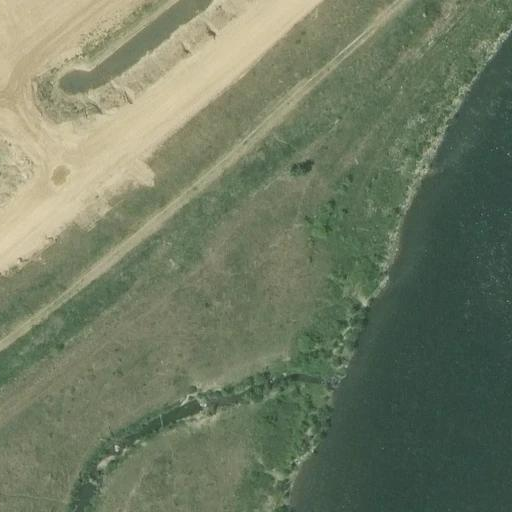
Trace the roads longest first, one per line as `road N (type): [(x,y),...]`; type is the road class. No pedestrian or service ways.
road 1 (track): [(405,0),(167,216),(0,349)]
road 2 (track): [(0,236),(285,0)]
